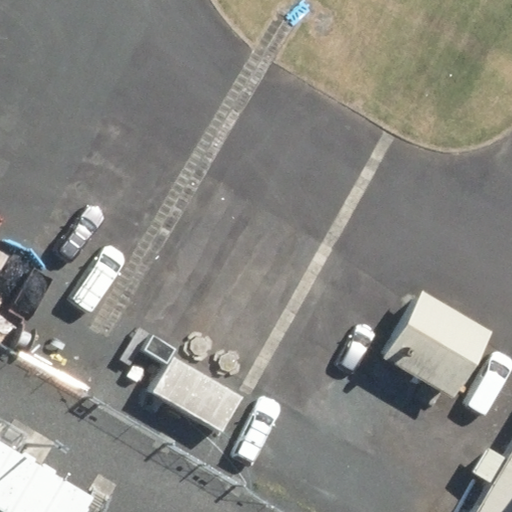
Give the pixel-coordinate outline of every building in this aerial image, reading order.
[(0,0),(0,86),(42,110),(100,8),(86,0),(0,0)] [(0,184),(42,110),(0,86),(0,184)] [(407,289),(369,356),(444,399),(482,332),(407,289)] [(511,511),(511,435),(465,511),(511,511)] [(0,451),(0,511),(62,511),(74,491),(0,451)]
